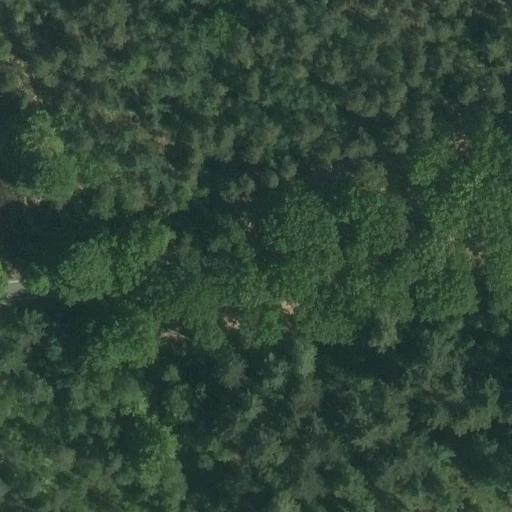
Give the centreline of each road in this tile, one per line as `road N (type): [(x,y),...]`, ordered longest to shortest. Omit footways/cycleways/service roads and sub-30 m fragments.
road 1 (tertiary): [(0,293),(206,264),(511,190)]
road 2 (track): [(104,282),(0,6)]
